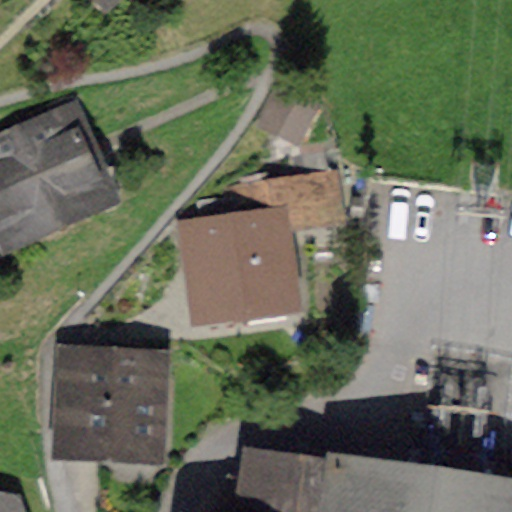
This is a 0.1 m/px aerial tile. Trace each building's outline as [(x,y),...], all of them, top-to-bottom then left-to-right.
[(0,127),(0,197),(9,219),(97,180),(75,131),(80,129),(66,98),(0,127)] [(266,172),(225,178),(229,211),(274,205),(331,196),(322,138),(262,146),(266,172)] [(199,297),(286,286),(274,205),(229,211),(187,217),(199,297)] [(65,429),(149,434),(152,387),(163,387),(166,348),(70,343),(65,429)] [(511,511),(511,484),(342,460),(341,465),(251,452),(242,511),(511,511)] [(0,511),(15,511),(8,490),(0,488),(0,511)]
